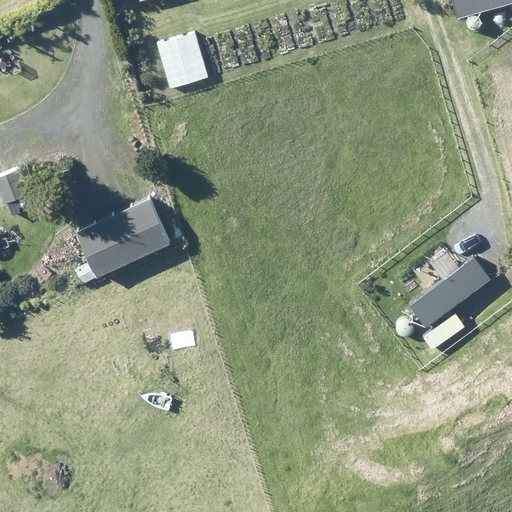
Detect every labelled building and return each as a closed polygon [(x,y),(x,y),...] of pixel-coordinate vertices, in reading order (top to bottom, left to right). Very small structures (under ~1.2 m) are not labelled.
[(369,32),(360,0),(340,0),(351,37),(369,32)] [(407,20),(400,0),(380,0),(389,26),(407,20)] [(511,0),(457,0),(461,15),(511,2),(511,0)] [(235,71),(224,35),(207,40),(218,76),(235,71)] [(33,201),(29,192),(27,189),(33,187),(24,164),(0,173),(0,190),(4,199),(10,197),(12,203),(16,211),(24,209),(23,206),(33,201)] [(153,193),(81,227),(102,272),(174,238),(153,193)]
